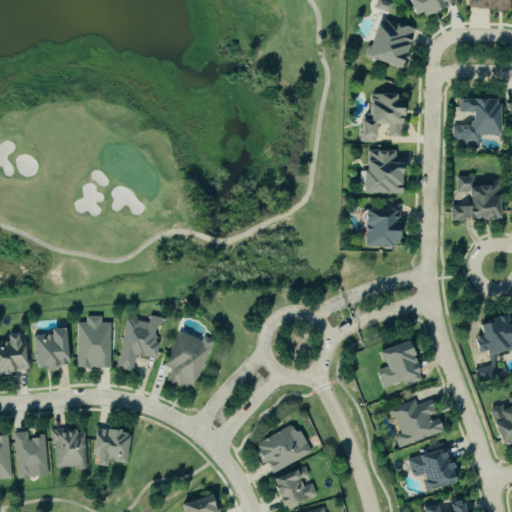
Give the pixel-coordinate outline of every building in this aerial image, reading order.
[(374,10),(388,12),(390,3),(376,0),(374,10)] [(405,0),(411,18),(443,7),(441,2),(445,0),(405,0)] [(467,0),(467,10),(509,11),(509,0),(467,0)] [(399,69),(411,28),(383,20),(381,29),(371,26),(362,58),(399,69)] [(401,137),(401,100),(392,100),(392,95),(367,95),(367,125),(358,125),(358,143),(373,143),(373,132),(383,132),(383,137),(401,137)] [(496,135),(495,100),(455,100),(456,113),(466,113),(466,125),(450,126),(450,140),(458,139),(458,146),(472,145),(471,136),(496,135)] [(397,151),(361,150),(360,194),(395,195),(397,151)] [(448,207),(448,221),(495,220),(494,186),(472,186),(472,176),(453,177),(453,192),(465,192),(465,207),(448,207)] [(361,210),(361,246),(395,247),(396,204),(379,204),(379,210),(361,210)] [(475,323),(480,344),(472,346),(475,357),(511,347),(511,334),(507,315),(475,323)] [(109,368),(109,323),(99,323),(99,317),(83,316),(83,322),(74,322),(74,367),(109,368)] [(114,368),(130,371),(133,355),(153,359),(157,342),(158,342),(162,319),(146,316),(145,323),(124,319),(114,368)] [(29,334),(33,367),(67,363),(63,330),(29,334)] [(210,341),(200,337),(198,341),(175,332),(161,365),(169,369),(164,380),(189,391),(210,341)] [(0,340),(0,371),(28,369),(26,351),(22,352),(21,342),(15,342),(14,335),(2,336),(3,341),(0,340)] [(374,352),(380,369),(373,371),(379,389),(400,381),(402,387),(419,381),(406,341),(374,352)] [(441,432),(430,399),(414,404),(412,400),(384,409),(388,419),(392,417),(398,434),(392,436),(396,447),(441,432)] [(307,453),(293,424),(249,447),(258,464),(264,461),(270,472),(307,453)] [(90,465),(102,465),(102,460),(122,461),(123,430),(91,428),(90,465)] [(52,468),(84,467),(83,429),(51,430),(52,468)] [(11,432),(14,477),(46,475),(43,435),(25,437),(25,431),(11,432)] [(0,479),(8,479),(6,434),(0,434),(0,479)] [(409,477),(418,475),(421,489),(453,481),(445,446),(404,456),(409,477)] [(268,478),(279,508),(314,495),(303,465),(268,478)] [(179,511),(216,511),(210,493),(176,504),(179,511)] [(462,511),(459,497),(444,501),(446,510),(438,511),(436,503),(418,507),(419,511),(462,511)]
